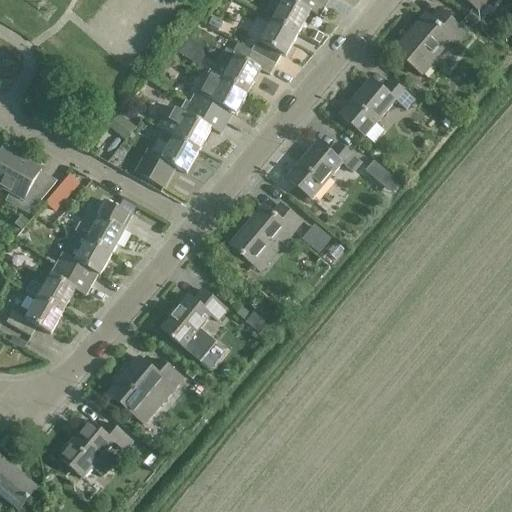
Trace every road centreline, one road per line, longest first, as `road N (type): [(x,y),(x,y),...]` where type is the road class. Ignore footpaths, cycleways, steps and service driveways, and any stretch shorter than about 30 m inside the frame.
road 1 (residential): [(197,224),(388,0)]
road 2 (residential): [(0,397),(33,396),(71,372),(197,224)]
road 3 (residential): [(197,224),(6,115)]
